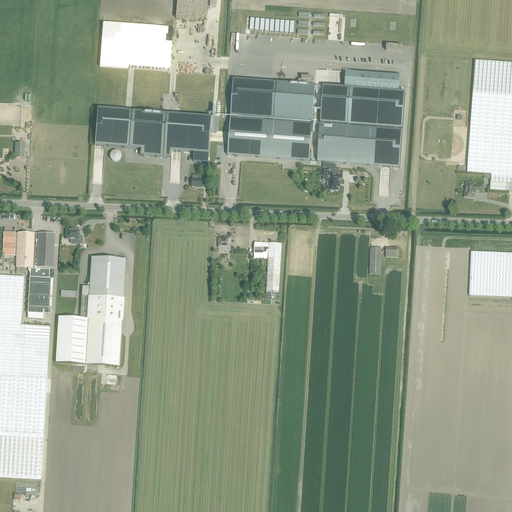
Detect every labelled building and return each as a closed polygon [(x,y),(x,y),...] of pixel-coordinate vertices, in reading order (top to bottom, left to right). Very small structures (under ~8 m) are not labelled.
[(490,191),(511,192),(511,63),(475,61),(467,173),(491,175),(490,191)] [(345,87),(398,91),(400,76),(346,72),(345,87)] [(233,79),(230,119),(237,119),(237,116),(268,119),(268,121),(274,122),(274,119),(312,122),(315,85),(292,84),(253,81),(233,79)] [(345,87),(323,86),(320,123),(348,125),(347,127),(402,131),(405,92),(399,91),(345,87)] [(0,104),(0,121),(19,122),(19,120),(18,120),(18,118),(16,118),(16,114),(14,114),(14,121),(5,121),(5,115),(7,115),(7,104),(0,104)] [(97,109),(94,146),(95,146),(105,147),(140,149),(140,155),(171,158),(172,152),(182,152),(194,153),(193,162),(208,163),(211,133),(217,133),(218,118),(164,114),(126,111),(97,109)] [(309,162),(310,149),(312,125),(274,122),(268,121),(237,119),(230,119),(228,155),(309,162)] [(320,125),(319,138),(317,162),(399,168),(402,131),(347,127),(320,125)] [(15,143),(14,158),(24,159),(25,144),(15,143)] [(322,169),(321,176),(323,176),(323,179),(326,182),(329,182),(328,190),(329,190),(329,191),(330,191),(331,192),(333,192),(334,192),(334,191),(338,191),(339,188),(340,188),(340,182),(339,182),(339,179),(343,179),(343,170),(336,170),(336,165),(323,164),(323,169),(322,169)] [(198,180),(192,180),(192,187),(198,188),(202,189),(203,185),(207,185),(208,179),(203,178),(203,176),(198,176),(198,180)] [(465,197),(474,198),(474,195),(476,193),(483,194),(484,186),(475,186),(475,184),(466,184),(465,197)] [(80,237),(80,230),(66,230),(66,240),(79,240),(79,244),(83,244),(83,237),(80,237)] [(3,232),(2,256),(17,257),(16,268),(28,268),(28,270),(30,274),(28,313),(28,314),(28,319),(43,320),(43,315),(49,315),(51,279),(50,279),(50,269),(54,270),(55,235),(34,234),(18,233),(18,234),(16,234),(16,233),(3,232)] [(219,248),(231,248),(231,238),(226,238),(226,240),(219,239),(219,248)] [(255,243),(254,259),(268,260),(269,244),(255,243)] [(268,258),(266,300),(279,300),(282,245),(269,244),(268,258)] [(370,275),(381,275),(381,249),(370,248),(370,275)] [(470,296),(511,298),(511,254),(471,253),(470,296)] [(58,317),(56,363),(119,367),(122,321),(123,321),(124,299),(126,260),(91,258),(89,287),(82,287),(80,319),(58,317)] [(0,432),(43,434),(50,327),(21,325),(23,277),(0,275),(0,432)] [(0,432),(0,476),(41,479),(43,434),(0,432)]
